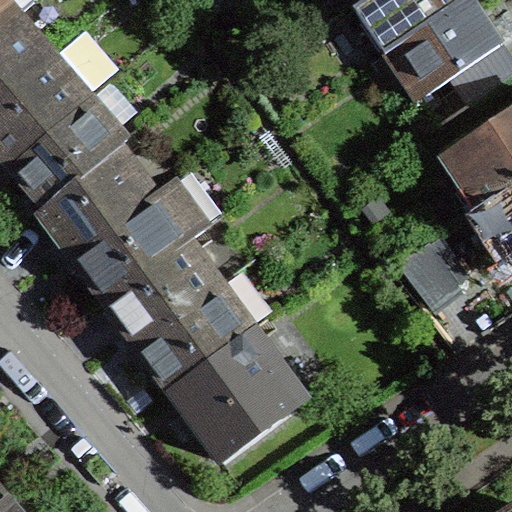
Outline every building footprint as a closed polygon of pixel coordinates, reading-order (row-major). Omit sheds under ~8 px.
[(0,0),(0,29),(11,20),(33,1),(32,0),(0,0)] [(398,45),(465,0),(368,0),(368,1),(354,10),(384,55),(398,45)] [(465,0),(398,45),(430,93),(462,72),(478,97),(511,73),(511,60),(481,14),(471,0),(465,0)] [(0,101),(47,61),(11,20),(0,29),(0,101)] [(0,154),(9,166),(82,103),(47,61),(0,101),(0,154)] [(45,208),(112,150),(119,145),(82,103),(9,166),(19,176),(45,208)] [(487,205),(511,188),(511,109),(443,156),(464,187),(471,182),(487,205)] [(47,223),(72,257),(149,200),(112,150),(45,208),(39,213),(47,223)] [(204,228),(172,184),(149,200),(72,257),(79,267),(104,301),(190,239),(204,228)] [(511,188),(487,205),(502,227),(494,232),(511,257),(511,188)] [(222,283),(190,239),(104,301),(112,312),(136,346),(222,283)] [(461,289),(430,243),(398,265),(432,310),(461,289)] [(169,390),(246,333),(255,327),(222,283),(136,346),(144,356),(169,390)] [(246,333),(169,390),(185,412),(222,462),(299,405),(246,333)] [(17,511),(8,501),(0,508),(0,511),(17,511)]
